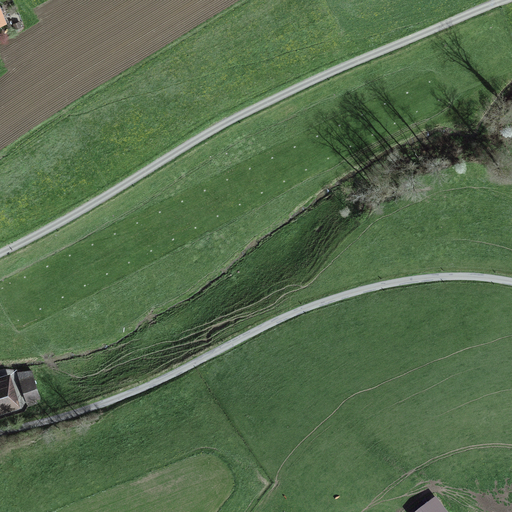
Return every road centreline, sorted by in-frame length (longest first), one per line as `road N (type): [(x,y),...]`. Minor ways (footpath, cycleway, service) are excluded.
road 1 (unclassified): [(504,0),(292,91),(0,254)]
road 2 (unclassified): [(511,282),(434,277),(346,294),(123,396),(0,432)]
